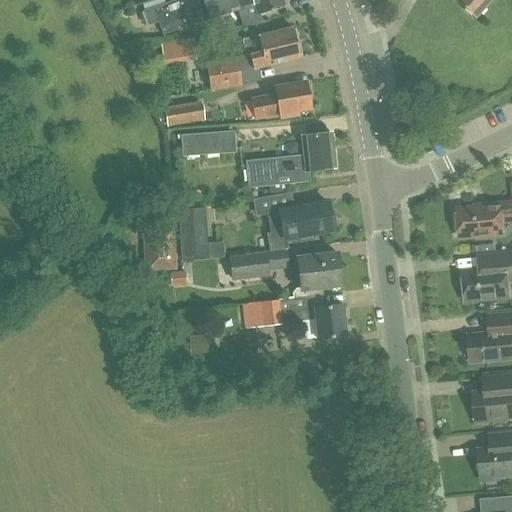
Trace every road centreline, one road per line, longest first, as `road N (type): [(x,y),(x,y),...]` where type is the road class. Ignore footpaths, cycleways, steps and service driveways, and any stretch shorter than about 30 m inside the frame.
road 1 (tertiary): [(417,511),(377,187)]
road 2 (tertiary): [(377,187),(340,0)]
road 3 (residential): [(377,187),(400,185),(511,134)]
